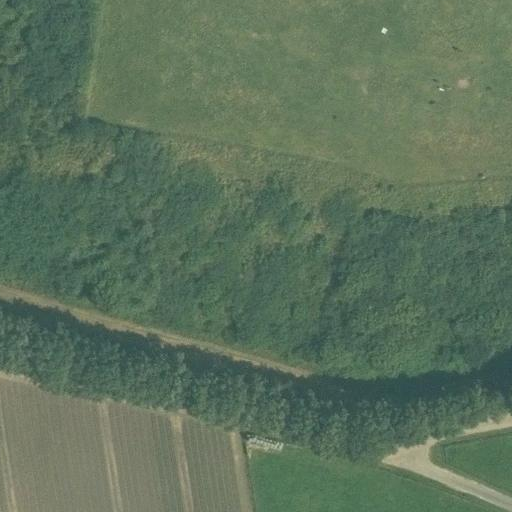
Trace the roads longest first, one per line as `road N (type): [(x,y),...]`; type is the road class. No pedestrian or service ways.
road 1 (track): [(0,355),(395,457)]
road 2 (residential): [(511,506),(395,457)]
road 3 (unclassified): [(395,457),(424,436),(511,420)]
